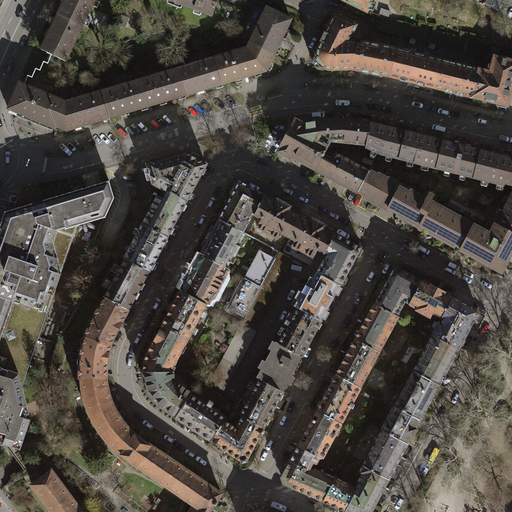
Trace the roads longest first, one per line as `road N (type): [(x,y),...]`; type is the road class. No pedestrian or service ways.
road 1 (residential): [(251,487),(148,419),(134,405),(125,370),(136,330),(231,154)]
road 2 (residential): [(384,237),(262,471)]
road 3 (residential): [(505,302),(393,511)]
road 4 (residential): [(296,100),(370,98),(511,133)]
road 5 (residential): [(11,161),(65,163),(221,118)]
road 6 (residential): [(384,237),(505,302)]
road 7 (residential): [(269,174),(384,237)]
